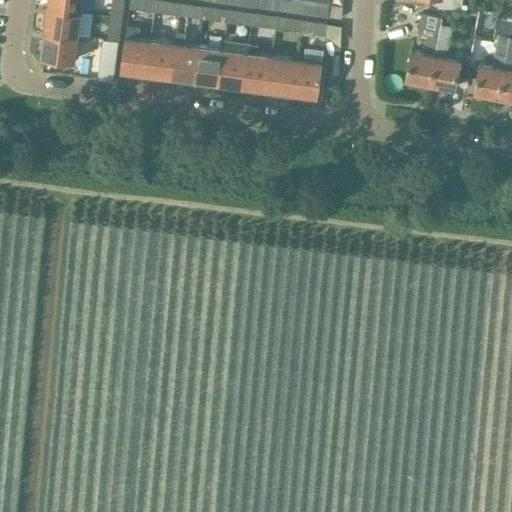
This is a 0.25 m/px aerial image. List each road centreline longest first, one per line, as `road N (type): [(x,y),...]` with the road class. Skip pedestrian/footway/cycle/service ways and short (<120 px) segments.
road 1 (residential): [(352,125),(12,81),(16,0)]
road 2 (residential): [(511,147),(352,125)]
road 3 (residential): [(352,125),(363,0)]
